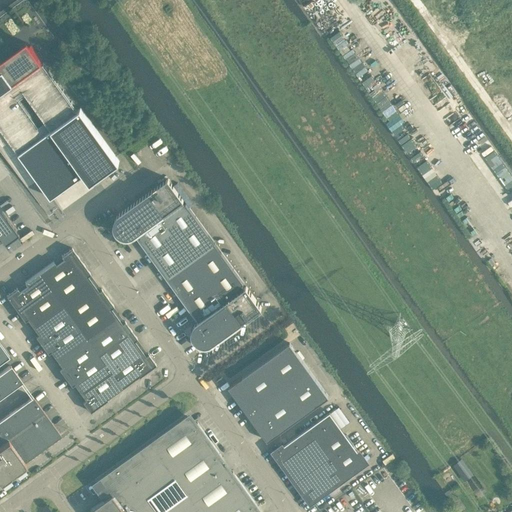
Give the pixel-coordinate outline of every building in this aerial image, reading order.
[(0,90),(41,61),(42,60),(31,44),(0,66),(0,90)] [(78,57),(74,60),(80,69),(85,66),(78,57)] [(18,152),(24,160),(51,196),(83,173),(90,182),(119,161),(80,107),(77,109),(77,108),(76,109),(71,102),(72,101),(71,101),(63,90),(63,89),(62,89),(57,82),(58,82),(57,81),(57,82),(49,71),(49,70),(49,69),(48,70),(43,63),(44,62),(43,62),(42,62),(41,61),(0,90),(0,124),(4,131),(4,132),(0,135),(8,146),(12,143),(13,144),(13,143),(19,150),(18,151),(19,152),(18,152)] [(14,167),(24,160),(18,152),(8,159),(14,167)] [(168,277),(215,242),(186,203),(184,204),(182,200),(184,199),(168,178),(119,213),(117,215),(116,216),(115,218),(115,219),(114,222),(114,223),(114,225),(114,226),(115,226),(116,229),(114,230),(117,234),(119,233),(121,234),(120,235),(122,235),(124,236),(125,237),(127,237),(129,237),(131,236),(132,236),(134,235),(136,233),(168,277)] [(0,242),(2,245),(16,235),(0,213),(0,242)] [(215,242),(168,277),(199,320),(197,321),(195,323),(194,324),(193,326),(193,327),(192,330),(192,331),(192,333),(192,334),(193,334),(194,337),(192,338),(195,342),(197,341),(199,342),(198,343),(199,343),(202,344),(203,345),(205,345),(207,345),(209,344),(210,344),(212,343),(262,307),(246,286),(245,287),(242,283),(244,282),(215,242)] [(53,261),(39,271),(51,288),(84,264),(72,247),(61,255),(63,258),(56,264),(53,261)] [(84,264),(51,288),(63,304),(92,282),(87,275),(90,273),(84,264)] [(51,288),(39,271),(24,282),(26,285),(19,290),(17,287),(6,295),(18,311),(51,288)] [(98,290),(92,282),(63,304),(74,320),(107,296),(101,288),(98,290)] [(51,288),(18,311),(24,320),(27,318),(33,325),(63,304),(51,288)] [(113,305),(107,296),(74,320),(86,336),(116,315),(110,307),(113,305)] [(63,304),(33,325),(38,333),(35,335),(41,344),(74,320),(63,304)] [(116,315),(86,336),(98,353),(130,329),(124,320),(121,323),(116,315)] [(74,320),(41,344),(48,352),(51,350),(56,358),(86,336),(74,320)] [(130,329),(98,353),(109,369),(139,347),(134,340),(137,337),(130,329)] [(86,336),(56,358),(62,366),(59,368),(65,376),(98,353),(86,336)] [(228,386),(248,414),(309,369),(289,342),(228,386)] [(0,362),(9,356),(0,343),(0,362)] [(145,355),(139,347),(109,369),(122,386),(138,375),(138,376),(155,363),(148,353),(145,355)] [(98,353),(65,376),(71,385),(74,383),(80,390),(109,369),(98,353)] [(10,365),(0,371),(0,396),(22,381),(10,365)] [(109,369),(80,390),(85,398),(82,400),(90,411),(107,398),(106,398),(122,386),(109,369)] [(328,396),(309,369),(248,414),(267,440),(328,396)] [(0,418),(0,479),(25,461),(23,459),(58,434),(59,434),(32,395),(0,418)] [(282,459),(311,499),(344,475),(345,476),(366,461),(330,411),(275,451),(281,460),(282,459)] [(189,417),(152,443),(170,468),(210,439),(197,422),(195,424),(189,417)] [(222,456),(210,439),(170,468),(188,493),(224,466),(218,459),(222,456)] [(201,511),(188,493),(170,468),(152,443),(97,483),(107,497),(91,509),(93,511),(201,511)] [(224,466),(188,493),(201,511),(212,511),(245,488),(233,472),(229,474),(224,466)] [(257,505),(245,488),(212,511),(256,511),(254,508),(257,505)]
